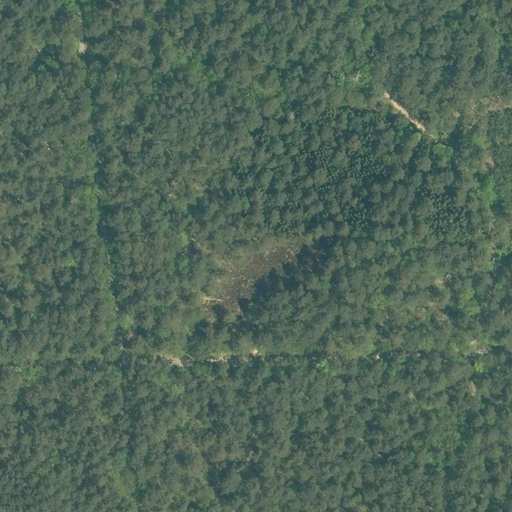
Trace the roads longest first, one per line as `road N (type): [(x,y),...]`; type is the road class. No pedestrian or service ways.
road 1 (track): [(342,0),(391,101),(450,155),(489,215),(494,272),(468,354)]
road 2 (track): [(126,361),(511,351)]
road 3 (track): [(66,0),(112,362),(126,361)]
road 4 (track): [(122,366),(139,511)]
